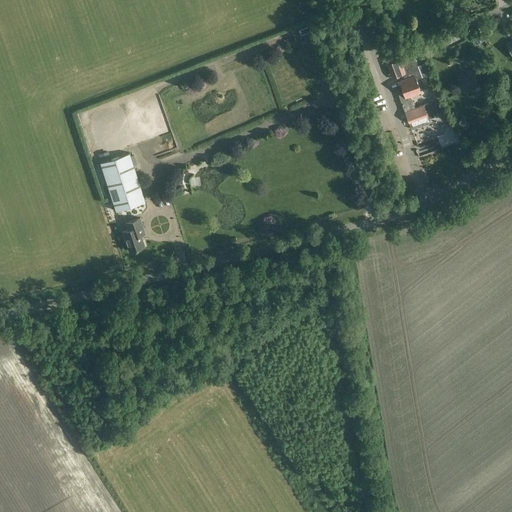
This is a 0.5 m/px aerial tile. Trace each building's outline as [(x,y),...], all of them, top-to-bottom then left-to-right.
[(298,44),(305,40),(302,35),(295,38),(298,44)] [(288,37),(270,43),(272,49),(290,42),(288,37)] [(266,44),(260,48),(264,54),(270,51),(266,44)] [(406,72),(408,77),(415,75),(416,78),(427,74),(419,52),(400,60),(399,59),(388,63),(389,69),(392,68),(395,76),(406,72)] [(312,55),(304,58),(311,78),(319,75),(312,55)] [(479,85),(472,71),(458,78),(465,92),(479,85)] [(420,90),(416,78),(415,75),(408,77),(400,80),(404,92),(399,95),(409,123),(410,122),(412,127),(414,128),(428,123),(429,121),(428,118),(434,116),(433,113),(436,111),(433,103),(430,104),(429,103),(428,103),(426,98),(422,100),(424,105),(415,108),(410,96),(419,92),(421,97),(426,95),(424,89),(420,90)] [(110,112),(106,114),(108,120),(122,114),(119,107),(110,110),(110,112)] [(276,113),(265,116),(266,121),(278,118),(276,113)] [(149,136),(161,133),(158,120),(146,123),(149,136)] [(154,147),(166,144),(164,137),(152,140),(154,147)] [(448,140),(452,148),(456,145),(452,138),(448,140)] [(145,201),(130,153),(100,162),(116,210),(145,201)] [(189,182),(198,180),(197,173),(187,175),(189,182)] [(145,233),(140,218),(126,222),(128,229),(122,231),(129,251),(144,246),(141,234),(145,233)]
